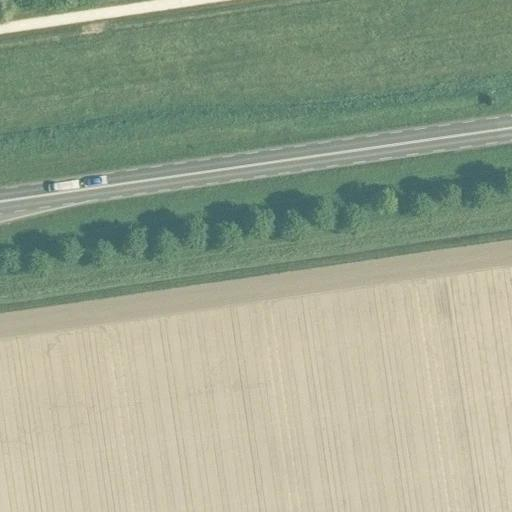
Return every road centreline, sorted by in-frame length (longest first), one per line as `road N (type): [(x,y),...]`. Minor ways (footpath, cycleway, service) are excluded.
road 1 (primary): [(267,163),(0,202)]
road 2 (primary): [(267,163),(511,127)]
